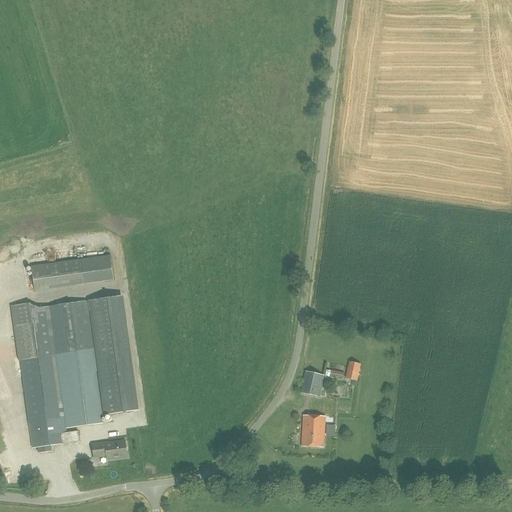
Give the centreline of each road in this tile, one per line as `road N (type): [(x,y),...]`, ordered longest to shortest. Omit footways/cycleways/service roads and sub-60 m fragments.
road 1 (unclassified): [(152,483),(191,478),(224,460),(291,370),(342,0)]
road 2 (track): [(511,486),(191,478)]
road 3 (unclassified): [(0,496),(64,500),(152,483)]
